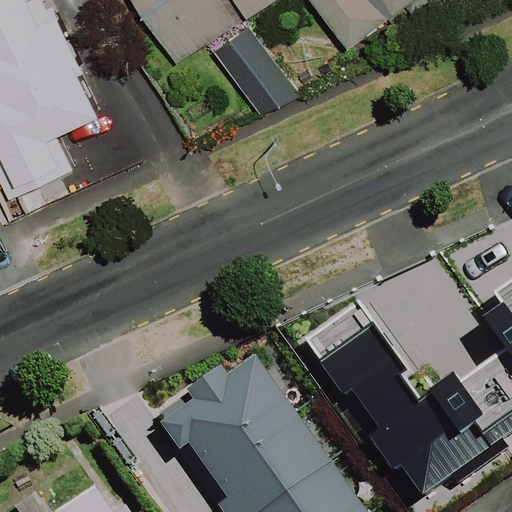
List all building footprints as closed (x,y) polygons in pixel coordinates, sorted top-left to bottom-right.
[(0,0),(0,180),(8,197),(68,171),(53,137),(103,115),(52,0),(0,0)] [(135,0),(179,63),(209,43),(261,119),(296,95),(245,21),(275,0),(315,0),(348,47),(416,0),(135,0)] [(511,257),(356,359),(440,487),(511,440),(511,257)] [(350,511),(310,419),(195,470),(213,511),(350,511)] [(13,511),(120,511),(101,486),(64,511),(52,511),(38,492),(13,511)]
